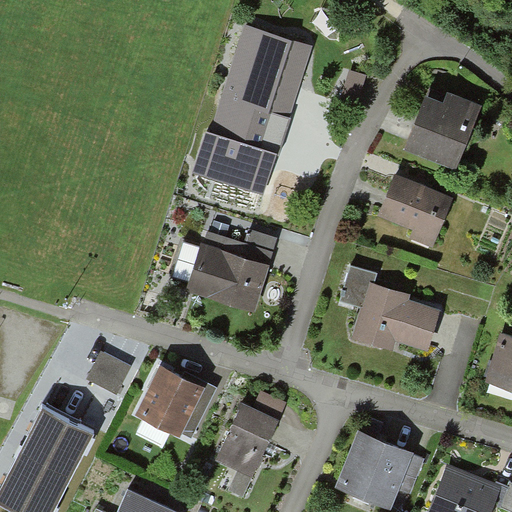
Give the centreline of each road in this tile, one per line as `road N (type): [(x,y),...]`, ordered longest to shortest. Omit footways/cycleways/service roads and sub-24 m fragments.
road 1 (residential): [(280,372),(334,202),(396,75),(417,57),(451,50),(511,91)]
road 2 (residential): [(280,372),(70,318)]
road 3 (residential): [(511,444),(341,394)]
road 4 (residential): [(291,511),(341,394)]
